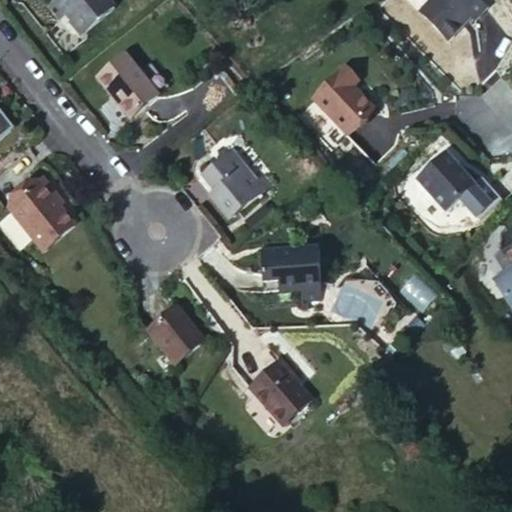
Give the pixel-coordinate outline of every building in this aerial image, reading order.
[(85,34),(116,8),(109,0),(54,0),(49,4),(61,18),(68,13),(85,34)] [(433,0),(420,12),(448,41),(472,19),(475,23),(487,11),(477,0),(433,0)] [(125,57),(98,78),(131,120),(158,97),(140,74),(125,57)] [(151,65),(140,74),(158,97),(170,88),(151,65)] [(345,68),(313,99),(347,136),(374,110),(353,88),(359,83),(345,68)] [(211,196),(229,219),(273,185),(241,146),(203,176),(216,192),(211,196)] [(446,154),(418,180),(448,210),(475,184),(446,154)] [(40,184),(60,208),(63,205),(44,181),(40,184)] [(43,252),(75,226),(40,184),(9,209),(43,252)] [(319,250),(262,253),(264,293),(301,291),(302,301),(322,299),(319,250)] [(505,274),(492,283),(511,314),(511,250),(506,254),(511,263),(501,269),(505,274)] [(175,366),(204,342),(177,308),(148,331),(175,366)] [(295,378),(281,362),(250,388),(283,426),(312,402),(293,379),(295,378)]
